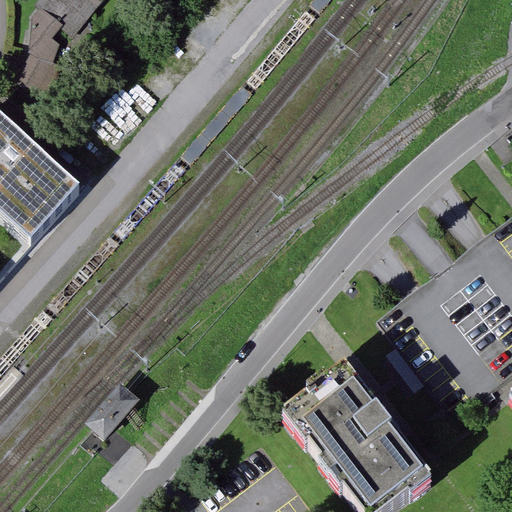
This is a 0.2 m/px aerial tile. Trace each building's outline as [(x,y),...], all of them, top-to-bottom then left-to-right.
[(114,2),(112,0),(46,0),(42,6),(83,39),(114,2)] [(116,137),(158,102),(139,80),(87,123),(99,138),(109,129),(116,137)] [(0,122),(0,238),(26,261),(83,196),(0,122)] [(0,238),(0,288),(26,261),(0,238)] [(402,511),(436,486),(345,373),(285,421),(357,511),(402,511)] [(97,434),(104,440),(112,430),(138,400),(120,384),(86,424),(97,434)]
